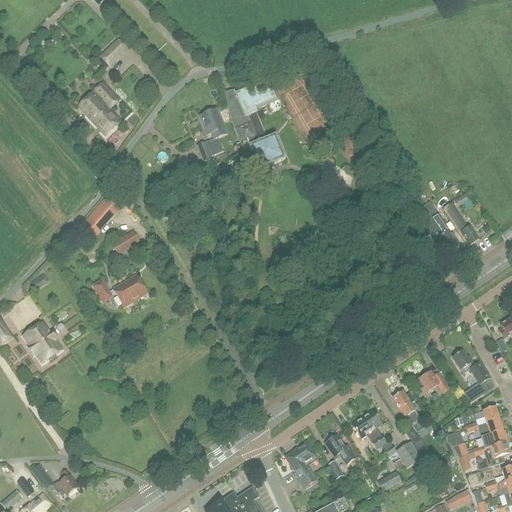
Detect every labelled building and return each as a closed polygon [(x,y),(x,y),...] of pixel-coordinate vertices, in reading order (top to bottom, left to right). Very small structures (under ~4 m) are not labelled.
[(489,14),(476,19),(479,25),(492,20),(489,14)] [(511,20),(510,16),(493,27),(499,36),(511,28),(511,20)] [(461,27),(451,36),(455,41),(465,32),(461,27)] [(511,28),(499,36),(504,46),(511,41),(511,28)] [(109,68),(128,50),(118,39),(99,57),(109,68)] [(448,49),(433,62),(440,70),(455,57),(448,49)] [(455,57),(440,70),(448,78),(462,65),(455,57)] [(462,65),(448,78),(455,86),(469,73),(462,65)] [(495,71),(483,78),(486,84),(498,76),(495,71)] [(469,73),(455,86),(462,95),(477,82),(469,73)] [(235,93),(234,91),(224,93),(234,129),(240,143),(246,140),(259,171),(285,161),(275,137),(266,140),(255,114),(257,113),(255,108),(277,99),(268,78),(235,93)] [(103,84),(78,108),(105,137),(121,122),(110,110),(119,101),(103,84)] [(384,86),(370,99),(377,107),(392,94),(384,86)] [(278,90),(279,102),(287,101),(287,90),(278,90)] [(362,91),(353,99),(357,104),(367,96),(362,91)] [(392,94),(377,107),(384,115),(399,102),(392,94)] [(511,95),(503,101),(507,107),(511,103),(511,95)] [(399,102),(384,115),(392,123),(406,110),(399,102)] [(199,117),(207,137),(210,135),(212,140),(196,146),(203,163),(213,159),(212,157),(224,153),(218,139),(227,135),(217,110),(199,117)] [(406,110),(392,123),(399,131),(413,118),(406,110)] [(500,111),(486,124),(493,132),(508,119),(500,111)] [(413,118),(399,131),(406,140),(421,127),(413,118)] [(511,123),(508,119),(493,132),(500,140),(511,129),(511,123)] [(511,129),(500,140),(508,148),(511,144),(511,129)] [(408,142),(398,150),(402,155),(412,146),(408,142)] [(435,160),(429,165),(437,174),(454,160),(445,150),(435,160)] [(430,154),(421,163),(425,168),(429,165),(435,160),(430,154)] [(454,160),(437,174),(446,184),(447,183),(462,169),(454,160)] [(446,184),(442,187),(447,192),(456,184),(452,179),(447,183),(446,184)] [(179,222),(194,214),(188,203),(173,211),(179,222)] [(452,203),(444,209),(469,247),(480,239),(471,226),(465,231),(459,223),(464,220),(452,203)] [(427,219),(423,209),(413,213),(417,223),(427,219)] [(97,210),(83,225),(94,235),(107,219),(97,210)] [(432,220),(453,252),(455,251),(456,251),(458,250),(458,249),(460,248),(438,216),(432,220)] [(453,252),(432,220),(431,219),(424,223),(436,241),(447,257),(453,252)] [(488,224),(482,229),(485,233),(491,228),(488,224)] [(132,246),(125,236),(115,244),(121,253),(132,246)] [(45,282),(41,276),(33,282),(37,288),(45,282)] [(112,298),(116,295),(124,308),(147,294),(136,277),(113,291),(109,293),(102,281),(93,287),(103,303),(112,298)] [(502,330),(498,332),(503,339),(508,336),(510,338),(511,336),(511,319),(500,327),(502,330)] [(0,344),(11,337),(0,321),(0,344)] [(43,324),(23,337),(42,364),(49,360),(50,360),(54,357),(55,355),(61,351),(54,340),(56,339),(52,333),(50,334),(43,324)] [(466,359),(462,352),(457,356),(456,355),(454,357),(454,358),(452,359),(461,371),(463,375),(470,370),(480,386),(489,380),(478,364),(475,366),(469,357),(466,359)] [(438,374),(432,378),(430,374),(419,381),(427,394),(437,387),(443,395),(450,391),(438,374)] [(479,384),(463,395),(469,404),(485,394),(479,384)] [(397,396),(392,399),(397,406),(401,412),(405,418),(412,428),(416,425),(420,423),(421,420),(415,412),(411,406),(414,403),(409,396),(406,398),(402,392),(397,396)] [(499,420),(495,408),(482,412),(484,418),(476,421),(477,423),(478,427),(486,424),(499,420)] [(373,412),(362,420),(381,448),(390,461),(395,468),(398,472),(405,468),(406,470),(421,460),(411,443),(396,452),(389,443),(386,444),(376,429),(382,425),(373,412)] [(455,422),(457,428),(463,426),(461,419),(455,422)] [(381,448),(362,420),(351,427),(360,440),(365,436),(376,452),(381,448)] [(503,432),(499,420),(486,424),(490,436),(503,432)] [(477,427),(478,427),(477,423),(465,427),(467,434),(472,432),(471,429),(472,429),(471,425),(476,424),(477,427)] [(472,432),(467,434),(468,435),(479,431),(478,427),(477,427),(476,424),(471,425),(472,429),(471,429),(472,432)] [(413,429),(406,434),(413,443),(419,439),(413,429)] [(490,436),(481,439),(484,447),(485,449),(485,450),(506,443),(505,438),(506,437),(504,432),(503,433),(503,432),(490,436)] [(327,443),(326,444),(336,458),(340,455),(347,465),(355,460),(346,448),(345,448),(342,444),(341,444),(336,437),(331,441),(330,440),(327,442),(327,443)] [(419,439),(413,443),(424,460),(431,455),(419,439)] [(484,447),(479,448),(480,450),(479,451),(480,456),(484,454),(488,469),(505,464),(503,458),(510,455),(506,443),(485,450),(485,449),(484,447)] [(296,451),(306,468),(312,464),(310,461),(316,457),(307,444),(296,451)] [(480,450),(479,448),(472,450),(475,458),(480,456),(479,451),(480,450)] [(306,468),(296,451),(285,459),(295,475),(293,476),(303,491),(305,490),(308,495),(321,486),(309,469),(307,470),(306,468)] [(471,470),(467,456),(459,459),(463,472),(471,470)] [(390,461),(386,463),(391,471),(395,468),(390,461)] [(448,469),(444,461),(436,466),(440,473),(448,469)] [(343,477),(335,462),(328,466),(336,481),(343,477)] [(52,486),(37,467),(31,472),(46,491),(52,486)] [(511,467),(501,471),(503,477),(495,480),(495,482),(497,485),(511,480),(511,467)] [(475,479),(480,476),(477,468),(471,470),(475,479)] [(61,474),(65,480),(59,484),(58,483),(52,487),(57,495),(59,494),(61,498),(65,495),(67,497),(79,489),(70,476),(67,471),(61,474)] [(383,493),(401,483),(395,472),(377,483),(383,493)] [(25,480),(18,485),(28,497),(35,492),(25,480)] [(495,482),(490,483),(491,487),(490,487),(492,491),(496,489),(499,498),(509,495),(509,494),(511,493),(511,480),(497,485),(495,482)] [(206,511),(260,511),(254,502),(259,499),(252,488),(237,498),(234,493),(223,500),(224,503),(220,506),(218,503),(206,511)] [(0,504),(6,511),(22,498),(16,491),(0,504)] [(484,503),(479,491),(473,494),(477,506),(484,503)] [(471,502),(466,492),(455,497),(460,507),(471,502)] [(39,511),(41,511),(43,511),(51,506),(42,495),(30,504),(31,505),(21,511),(39,511)] [(379,502),(375,496),(367,501),(371,507),(379,502)] [(332,505),(318,511),(343,511),(349,509),(343,498),(332,505)]
